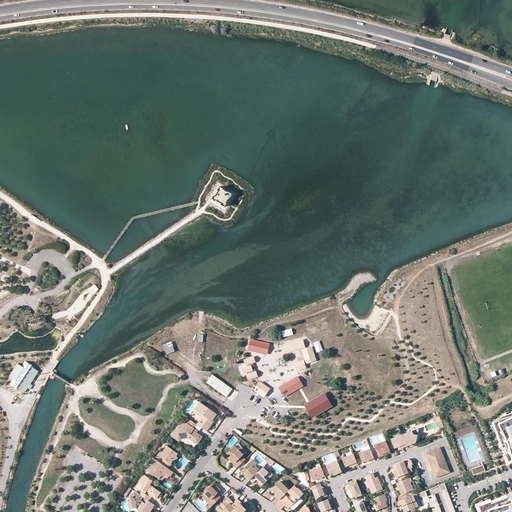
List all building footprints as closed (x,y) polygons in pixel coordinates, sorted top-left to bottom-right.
[(219,186),(211,199),(225,207),(233,194),(219,186)] [(291,331),(281,334),(283,340),(293,338),(291,331)] [(262,353),(264,342),(251,339),(248,350),(262,353)] [(287,351),(305,347),(303,340),(285,344),(287,351)] [(316,343),(318,353),(324,352),(322,342),(316,343)] [(167,344),(163,345),(167,354),(175,351),(173,347),(169,348),(167,344)] [(315,359),(311,347),(302,350),(306,362),(315,359)] [(36,368),(25,361),(21,366),(18,364),(9,376),(13,379),(9,384),(15,387),(20,391),(21,390),(24,393),(27,388),(28,389),(30,390),(32,386),(30,384),(39,371),(35,369),(36,368)] [(304,361),(295,364),(297,370),(306,368),(304,361)] [(232,388),(213,374),(207,382),(226,396),(232,388)] [(284,397),(304,385),(299,377),(288,383),(289,385),(285,387),(284,385),(279,388),(284,397)] [(263,396),(269,389),(259,382),(254,390),(263,396)] [(325,392),(305,404),(313,418),(333,406),(325,392)] [(214,418),(217,415),(199,402),(194,409),(205,417),(201,423),(198,421),(196,424),(206,431),(212,421),(210,421),(213,417),(214,418)] [(194,409),(192,412),(201,418),(198,421),(201,423),(205,417),(194,409)] [(508,462),(511,460),(511,412),(500,417),(501,417),(497,419),(497,421),(493,422),(503,448),(505,447),(507,453),(505,454),(508,462)] [(190,420),(187,424),(178,426),(170,437),(174,439),(176,437),(179,439),(186,438),(194,442),(195,440),(198,442),(201,437),(195,432),(192,430),(193,429),(196,424),(190,420)] [(503,448),(493,422),(492,423),(501,449),(503,448)] [(417,432),(416,428),(409,431),(408,430),(405,431),(405,433),(401,434),(406,446),(409,445),(409,443),(411,443),(411,444),(415,443),(417,434),(417,432)] [(406,446),(401,434),(390,439),(393,448),(399,446),(401,445),(402,448),(406,446)] [(390,452),(385,441),(374,445),(378,455),(380,454),(385,452),(386,454),(390,452)] [(159,452),(156,456),(163,460),(159,464),(166,468),(167,469),(171,465),(170,464),(173,461),(177,459),(176,456),(177,454),(167,447),(164,450),(163,449),(160,453),(159,452)] [(234,447),(231,450),(227,454),(232,459),(235,463),(234,464),(233,465),(236,469),(245,460),(242,456),(243,455),(238,450),(234,447)] [(241,447),(238,450),(243,455),(246,452),(241,447)] [(441,447),(426,453),(436,478),(451,472),(441,447)] [(374,459),(370,449),(358,454),(362,463),(365,462),(368,460),(368,462),(374,459)] [(227,454),(226,456),(234,464),(235,463),(232,459),(227,454)] [(353,454),(341,459),(344,467),(348,466),(352,464),(353,466),(353,467),(357,465),(353,454)] [(511,460),(508,462),(505,454),(503,454),(507,465),(511,463),(511,460)] [(411,461),(407,459),(395,464),(396,468),(397,468),(397,469),(394,470),(393,471),(396,478),(412,471),(411,468),(412,468),(411,465),(412,465),(411,461)] [(332,473),(340,470),(336,460),(325,465),(328,475),(332,473)] [(151,465),(146,471),(158,480),(161,476),(166,475),(169,477),(172,472),(167,469),(166,468),(159,464),(155,461),(152,466),(151,465)] [(257,465),(252,461),(241,472),(244,475),(247,478),(246,479),(249,481),(249,480),(254,475),(252,473),(254,471),(252,469),(257,465)] [(483,465),(471,470),(473,475),(485,471),(483,465)] [(262,467),(268,473),(267,475),(270,477),(273,475),(270,472),(264,466),(262,467)] [(268,473),(262,467),(257,473),(254,475),(249,480),(253,483),(256,480),(257,479),(260,482),(258,483),(261,486),(270,477),(267,475),(268,473)] [(317,479),(317,478),(320,477),(320,478),(324,477),(320,467),(308,472),(312,481),(317,479)] [(376,477),(373,478),(371,473),(364,476),(371,494),(381,490),(376,477)] [(159,492),(151,486),(149,485),(152,481),(146,477),(144,475),(138,483),(142,485),(140,488),(144,490),(146,492),(146,491),(149,492),(149,494),(152,496),(155,498),(157,497),(160,493),(159,492)] [(411,481),(410,478),(396,483),(397,487),(399,486),(400,490),(399,491),(400,495),(412,490),(409,482),(411,481)] [(347,484),(348,486),(347,488),(344,489),(346,494),(348,495),(350,498),(353,497),(356,498),(357,496),(361,495),(355,481),(347,484)] [(289,490),(280,482),(272,489),(275,492),(276,494),(275,495),(279,500),(289,490)] [(215,487),(213,484),(201,495),(206,500),(208,498),(211,501),(208,503),(211,507),(213,506),(221,497),(218,494),(220,492),(215,487)] [(323,489),(321,487),(319,484),(311,487),(316,499),(326,494),(325,490),(323,491),(323,489)] [(297,488),(294,485),(289,490),(279,500),(283,503),(284,502),(286,504),(285,505),(288,509),(293,504),(292,503),(295,500),(296,501),(303,494),(297,488)] [(440,492),(447,511),(454,511),(446,489),(440,492)] [(139,494),(142,497),(147,500),(148,501),(151,498),(148,496),(144,494),(142,492),(141,492),(140,492),(139,494)] [(129,508),(133,508),(136,507),(138,508),(138,511),(149,511),(154,505),(148,501),(147,500),(145,504),(140,500),(142,497),(139,494),(137,497),(136,496),(134,499),(132,497),(129,498),(127,500),(129,508)] [(385,498),(383,494),(372,498),(376,510),(386,506),(385,503),(386,503),(385,501),(385,500),(385,498)] [(416,494),(410,497),(414,508),(418,507),(414,499),(417,498),(416,494)] [(440,511),(434,494),(426,497),(432,511),(440,511)] [(491,499),(475,504),(478,511),(480,511),(478,506),(492,501),(492,503),(508,497),(506,494),(491,501),(491,499)] [(201,495),(200,496),(208,504),(208,503),(211,501),(208,498),(206,500),(201,495)] [(410,497),(396,502),(398,506),(401,505),(403,511),(405,511),(414,508),(410,497)] [(511,511),(511,498),(508,499),(508,497),(492,503),(492,501),(478,506),(480,511),(511,511)] [(321,511),(330,508),(328,503),(330,502),(329,498),(317,503),(321,511)] [(230,511),(237,506),(234,503),(231,505),(230,506),(228,504),(229,503),(226,500),(216,510),(218,511),(220,511),(222,511),(230,511)] [(279,500),(274,505),(281,510),(285,505),(283,503),(279,500)] [(243,504),(241,502),(237,506),(230,511),(242,511),(245,510),(246,509),(242,505),(243,504)] [(366,511),(363,502),(353,506),(355,511),(353,511),(366,511)]
